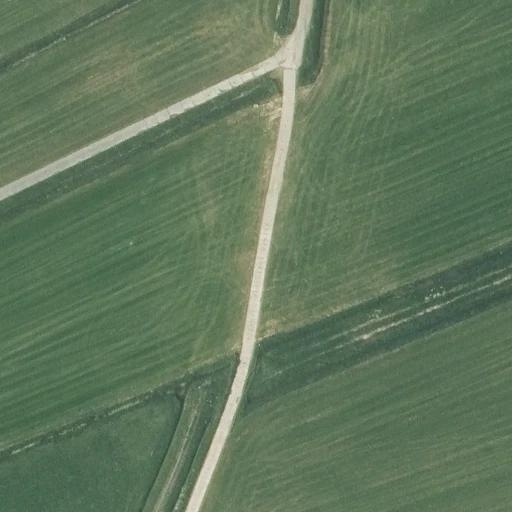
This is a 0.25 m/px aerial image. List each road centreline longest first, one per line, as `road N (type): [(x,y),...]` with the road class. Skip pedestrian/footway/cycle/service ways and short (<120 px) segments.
road 1 (track): [(294,56),(247,337),(192,511)]
road 2 (track): [(303,0),(294,56),(0,200)]
road 3 (unclassified): [(155,511),(200,396)]
